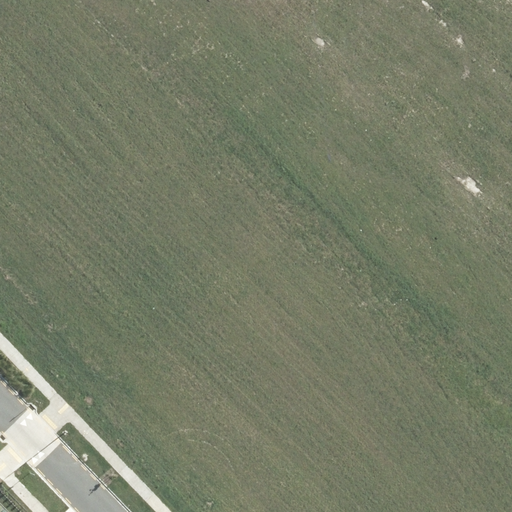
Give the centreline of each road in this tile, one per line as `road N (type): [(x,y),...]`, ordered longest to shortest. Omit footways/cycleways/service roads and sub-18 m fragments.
road 1 (residential): [(344,0),(395,69),(511,184)]
road 2 (residential): [(0,411),(96,511)]
